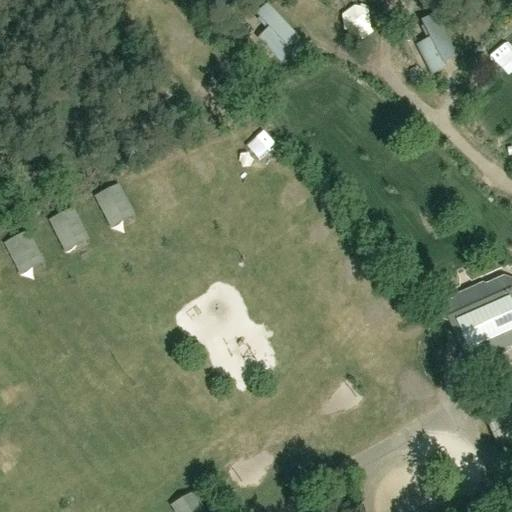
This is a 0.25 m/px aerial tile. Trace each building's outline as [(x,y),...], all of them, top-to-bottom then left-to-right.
[(300,40),(267,4),(255,15),(258,19),(256,21),(264,29),(266,27),(268,30),(257,40),(280,65),(292,54),(289,50),(300,40)] [(378,36),(371,7),(352,11),(359,40),(378,36)] [(456,59),(435,15),(420,23),(422,28),(420,29),(425,39),(427,38),(429,41),(415,47),(430,77),(445,70),(443,66),(456,59)] [(178,29),(170,45),(186,52),(194,37),(178,29)] [(511,106),(497,92),(482,107),(504,129),(511,121),(511,106)] [(256,151),(271,171),(285,159),(270,140),(256,151)] [(404,188),(415,200),(434,182),(422,170),(404,188)] [(129,189),(105,195),(115,236),(139,231),(129,189)] [(485,226),(508,237),(511,227),(511,205),(498,199),(485,226)] [(81,210),(56,218),(69,257),(94,249),(81,210)] [(470,222),(452,237),(467,254),(485,239),(470,222)] [(11,245),(30,278),(49,267),(31,234),(11,245)] [(360,256),(349,267),(363,282),(375,271),(360,256)] [(507,279),(486,287),(483,286),(473,291),(472,292),(468,294),(467,293),(456,298),(455,301),(442,306),(440,312),(446,314),(450,323),(455,321),(467,348),(461,351),(465,360),(463,365),(467,367),(494,356),(496,357),(504,353),(505,351),(511,347),(511,307),(508,297),(511,295),(511,293),(509,287),(511,281),(507,279)] [(403,303),(387,311),(397,329),(412,320),(403,303)] [(511,386),(478,403),(500,450),(511,443),(511,386)] [(0,459),(0,472),(11,483),(20,472),(2,457),(0,459)] [(511,478),(494,471),(486,490),(504,498),(511,478)]
